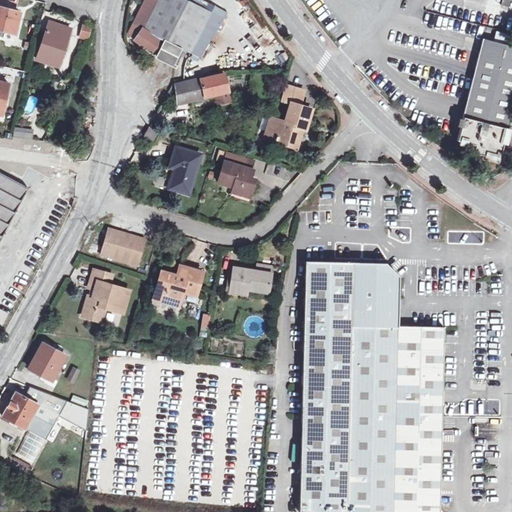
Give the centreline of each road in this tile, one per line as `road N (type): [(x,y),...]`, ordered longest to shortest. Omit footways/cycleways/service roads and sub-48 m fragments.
road 1 (unclassified): [(119,15),(107,169),(0,368)]
road 2 (unclassified): [(281,0),(369,111),(502,216)]
